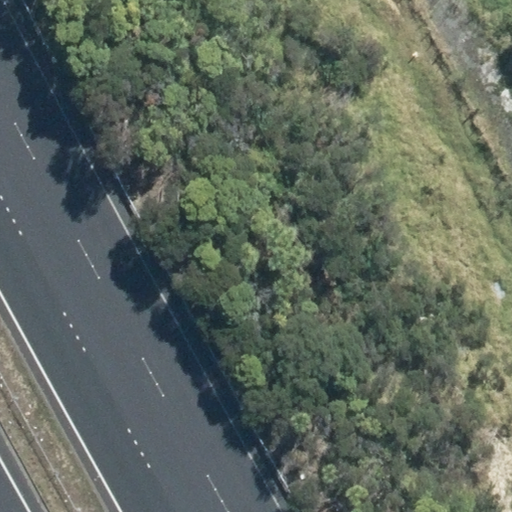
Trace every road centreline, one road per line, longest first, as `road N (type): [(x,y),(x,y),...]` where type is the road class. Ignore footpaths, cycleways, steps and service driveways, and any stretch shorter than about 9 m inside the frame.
road 1 (motorway): [(0,81),(230,511)]
road 2 (track): [(511,227),(503,177),(422,0)]
